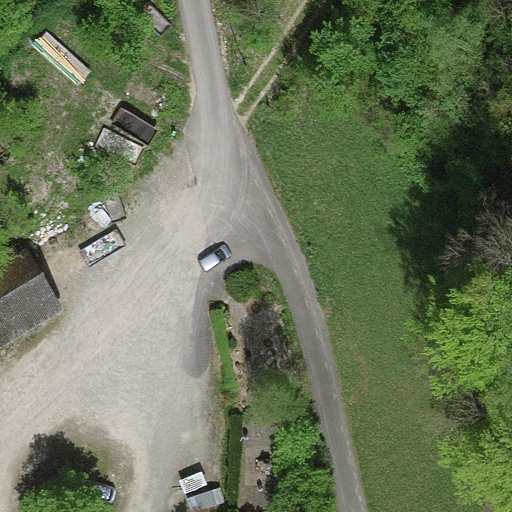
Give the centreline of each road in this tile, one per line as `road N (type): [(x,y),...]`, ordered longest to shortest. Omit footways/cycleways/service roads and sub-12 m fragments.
road 1 (track): [(195,0),(227,133),(248,170),(317,364),(353,511)]
road 2 (track): [(248,170),(49,369),(0,447)]
road 3 (track): [(227,133),(320,0)]
